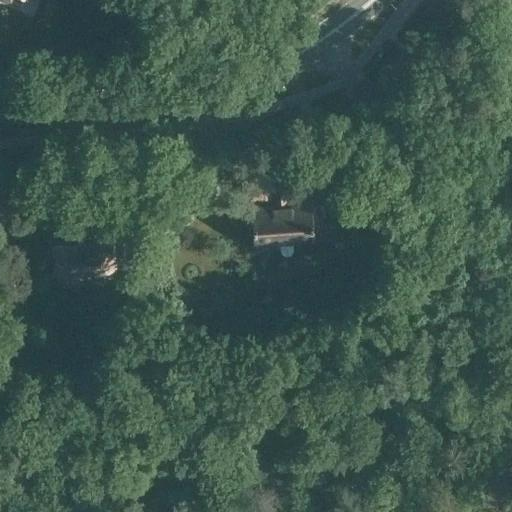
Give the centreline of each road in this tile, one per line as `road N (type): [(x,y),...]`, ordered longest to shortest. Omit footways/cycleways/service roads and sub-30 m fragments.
road 1 (track): [(511,270),(0,478)]
road 2 (secondary): [(0,110),(175,95),(238,81),(317,42)]
road 3 (unclassified): [(511,205),(317,42)]
